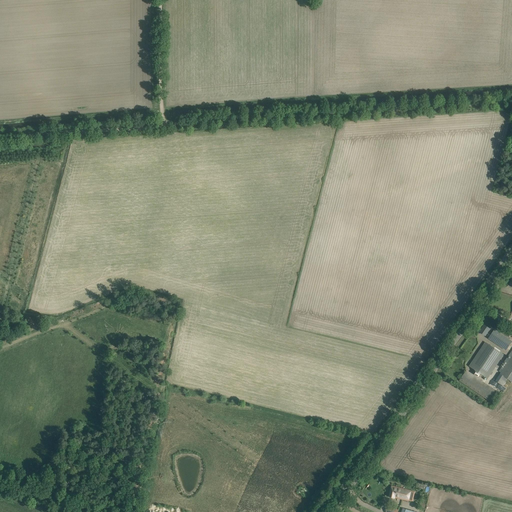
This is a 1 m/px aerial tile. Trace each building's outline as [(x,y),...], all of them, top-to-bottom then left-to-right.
[(489,338),(506,350),(511,342),(511,341),(491,327),(490,329),(484,325),(480,332),(485,336),(487,333),(491,335),(489,338)] [(474,359),(469,366),(473,369),(487,379),(492,371),(496,366),(504,355),(499,351),(494,348),(490,345),(485,342),(478,353),(474,359)] [(500,374),(496,381),(503,386),(508,379),(511,381),(511,350),(509,355),(511,357),(510,359),(507,358),(505,361),(507,363),(503,368),(502,367),(499,371),(501,373),(500,374)] [(466,371),(459,381),(491,402),(498,392),(466,371)] [(391,486),(389,497),(395,498),(395,497),(409,501),(409,500),(412,501),(415,492),(411,491),(391,486)]
